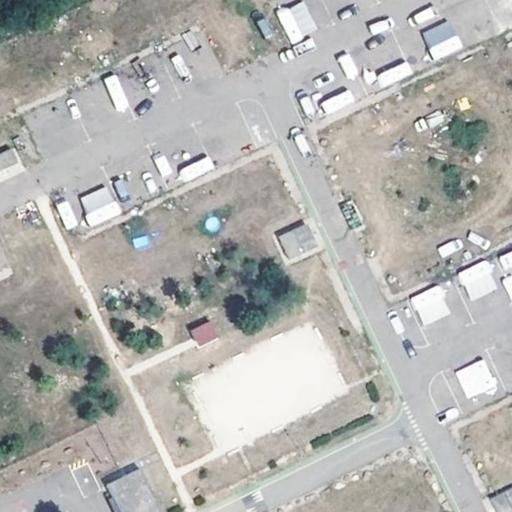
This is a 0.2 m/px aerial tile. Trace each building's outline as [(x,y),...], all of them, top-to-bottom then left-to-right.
[(304,0),(301,0),(277,10),(290,42),(317,30),(304,0)] [(450,20),(422,30),(432,59),(460,49),(450,20)] [(350,52),(338,56),(346,77),(357,72),(350,52)] [(381,87),(411,73),(406,61),(375,75),(381,87)] [(326,112),(354,102),(350,89),(322,100),(326,112)] [(13,146),(0,151),(0,179),(24,169),(13,146)] [(183,179),(213,169),(209,157),(179,167),(183,179)] [(78,197),(91,226),(120,213),(107,184),(78,197)] [(67,199),(56,204),(65,228),(77,224),(67,199)] [(307,223),(277,235),(288,263),(318,250),(307,223)] [(504,270),(511,266),(511,250),(498,257),(504,270)] [(468,300),(497,290),(486,260),(457,271),(468,300)] [(511,276),(511,275),(501,281),(511,300),(511,276)] [(421,325),(450,315),(439,285),(410,296),(421,325)] [(198,346),(219,336),(211,320),(190,330),(198,346)] [(271,424),(346,395),(322,334),(297,334),(273,344),(308,343),(280,354),(281,392),(265,392),(257,370),(219,371),(195,381),(208,415),(208,423),(219,451),(287,424),(271,424)] [(456,368),(464,397),(494,388),(486,360),(456,368)] [(159,511),(139,470),(123,478),(106,486),(118,511),(159,511)] [(494,511),(511,511),(511,485),(488,497),(494,511)]
